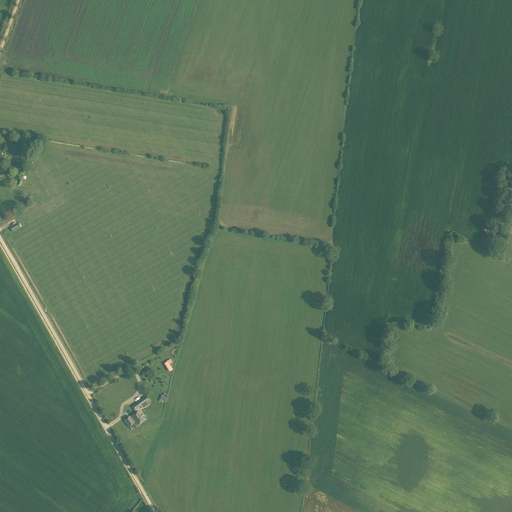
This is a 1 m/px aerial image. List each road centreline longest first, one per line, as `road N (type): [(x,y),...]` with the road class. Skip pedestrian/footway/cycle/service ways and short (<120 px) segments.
road 1 (track): [(0,238),(154,511)]
road 2 (unknown): [(219,227),(201,261),(180,341),(88,395)]
